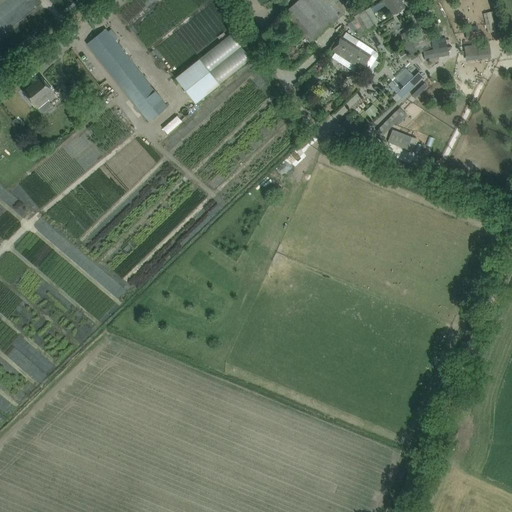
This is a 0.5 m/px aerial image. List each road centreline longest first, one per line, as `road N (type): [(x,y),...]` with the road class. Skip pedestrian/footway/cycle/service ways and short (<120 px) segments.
road 1 (track): [(511,255),(404,511)]
road 2 (track): [(333,148),(511,218)]
road 3 (unclassified): [(333,148),(236,0)]
